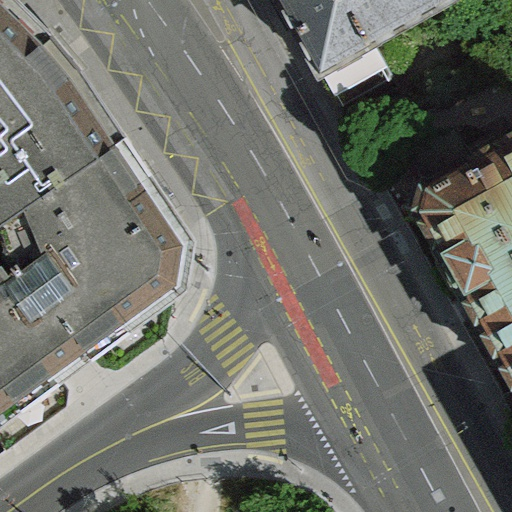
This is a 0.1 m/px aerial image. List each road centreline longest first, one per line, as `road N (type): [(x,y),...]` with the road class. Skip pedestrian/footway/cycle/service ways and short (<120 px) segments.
road 1 (secondary): [(147,0),(195,65),(418,460)]
road 2 (residential): [(6,511),(123,435),(264,426),(418,460)]
